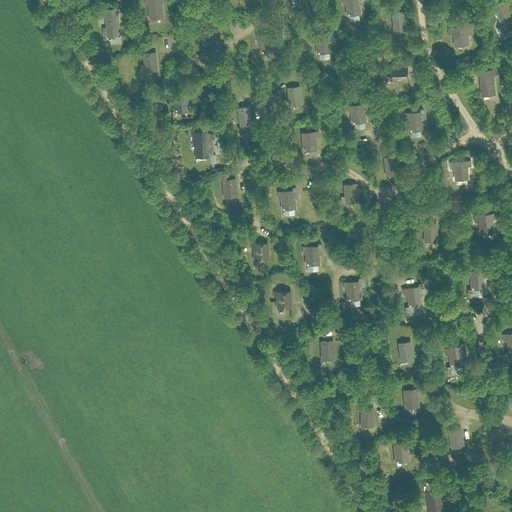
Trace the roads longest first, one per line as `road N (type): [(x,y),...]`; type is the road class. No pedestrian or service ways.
road 1 (track): [(47,0),(368,511)]
road 2 (track): [(99,511),(0,330)]
road 3 (unknown): [(154,43),(207,60),(266,0)]
